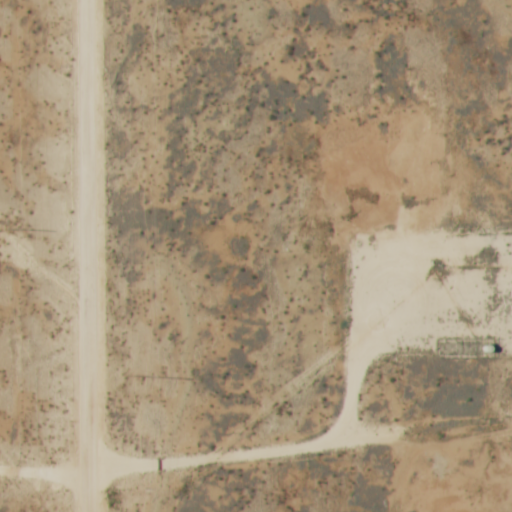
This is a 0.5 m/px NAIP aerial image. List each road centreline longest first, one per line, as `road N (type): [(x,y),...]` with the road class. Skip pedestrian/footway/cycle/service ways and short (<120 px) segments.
road 1 (residential): [(0,473),(210,461),(511,421)]
road 2 (residential): [(83,511),(83,0)]
